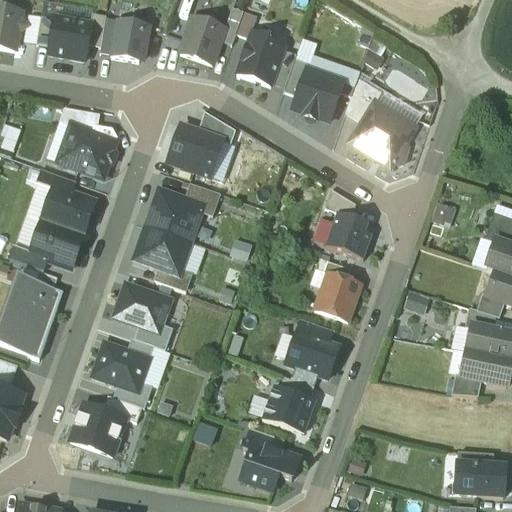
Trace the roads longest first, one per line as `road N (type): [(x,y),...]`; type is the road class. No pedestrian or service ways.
road 1 (residential): [(28,480),(155,109)]
road 2 (residential): [(308,511),(413,220)]
road 3 (residential): [(155,109),(193,97),(215,104),(413,220)]
road 4 (residential): [(218,511),(28,480)]
road 5 (residential): [(0,78),(155,109)]
road 6 (track): [(465,78),(434,49),(351,0)]
